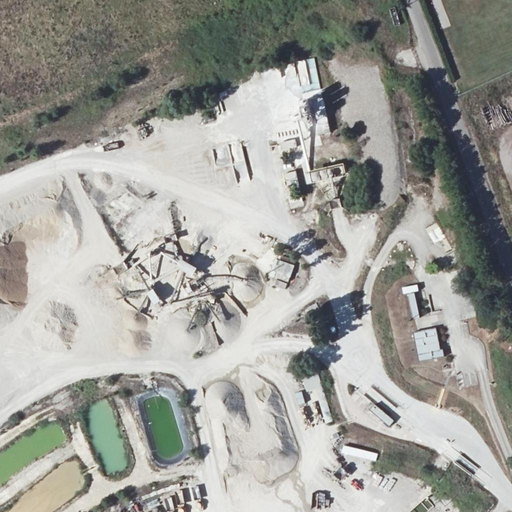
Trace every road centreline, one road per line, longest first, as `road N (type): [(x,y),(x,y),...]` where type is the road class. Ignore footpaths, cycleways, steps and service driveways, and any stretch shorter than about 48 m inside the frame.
road 1 (unknown): [(511,468),(442,297),(408,261),(379,262),(370,273),(356,347)]
road 2 (unclassified): [(511,272),(409,0)]
